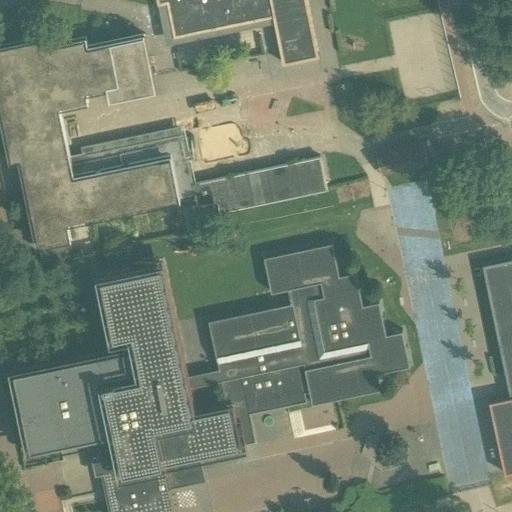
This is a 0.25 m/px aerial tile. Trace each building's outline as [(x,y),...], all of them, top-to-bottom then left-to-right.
[(157,0),(158,2),(166,1),(174,36),(273,15),(283,62),(319,55),(307,0),(157,0)] [(67,154),(66,146),(57,104),(86,98),(84,89),(107,84),(109,98),(156,89),(153,75),(145,33),(86,45),(84,36),(56,42),(54,33),(0,44),(0,99),(0,100),(0,99),(0,108),(2,111),(3,114),(2,117),(3,123),(5,126),(5,129),(5,131),(6,137),(8,140),(9,143),(7,146),(8,152),(11,154),(11,157),(29,153),(30,159),(31,165),(27,166),(23,169),(38,240),(68,234),(65,219),(195,192),(183,132),(83,153),(83,151),(67,154)] [(402,146),(376,152),(381,172),(407,166),(402,146)] [(319,156),(267,167),(273,198),(326,188),(319,156)] [(267,167),(212,178),(219,210),(273,198),(267,167)] [(101,274),(109,312),(114,333),(133,329),(136,346),(14,371),(18,389),(20,398),(30,448),(59,442),(96,434),(109,498),(112,511),(172,511),(165,479),(203,471),(199,452),(237,444),(229,406),(304,390),(298,360),(238,373),(237,365),(301,352),(309,390),(326,386),(328,398),(336,396),(338,396),(379,387),(375,370),(408,363),(401,329),(385,333),(378,300),(361,303),(354,270),(338,274),(331,241),(264,255),(271,289),(288,286),(291,301),(209,319),(219,368),(183,375),(159,262),(101,274)] [(511,256),(482,263),(505,373),(510,395),(488,399),(504,472),(511,470),(511,256)]
